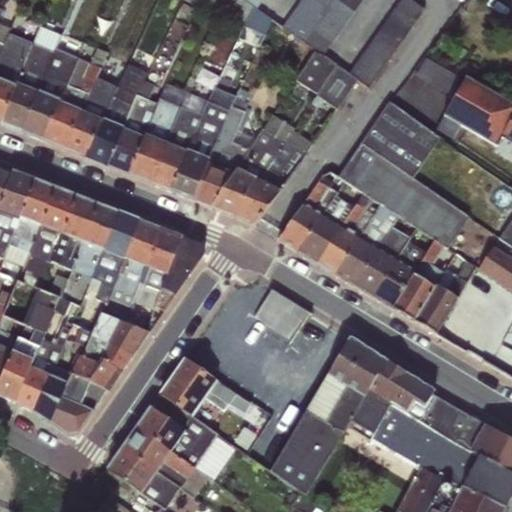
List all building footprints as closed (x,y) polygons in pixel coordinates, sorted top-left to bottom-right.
[(185,0),(184,2),(203,10),(206,4),(227,14),(234,0),(185,0)] [(264,0),(240,0),(256,11),(264,0)] [(302,0),(283,29),(316,53),(322,57),(363,0),(302,0)] [(409,0),(402,0),(349,76),(357,82),(368,90),(425,10),(409,0)] [(0,17),(3,10),(0,8),(0,57),(9,37),(11,30),(0,25),(0,17)] [(0,57),(0,81),(15,87),(16,85),(40,29),(41,26),(30,22),(22,42),(9,37),(0,57)] [(38,93),(56,51),(62,37),(40,29),(16,85),(38,93)] [(82,113),(101,70),(108,54),(97,50),(90,65),(77,60),(60,102),(59,104),(82,113)] [(60,102),(77,60),(56,51),(38,93),(60,102)] [(338,68),(322,57),(316,53),(293,87),(306,96),(308,93),(317,97),(338,68)] [(459,79),(424,60),(415,77),(449,96),(459,79)] [(119,89),(103,122),(123,130),(143,82),(147,75),(130,67),(119,89)] [(349,76),(338,68),(317,97),(337,111),(357,82),(349,76)] [(111,73),(101,70),(82,113),(103,122),(119,89),(106,85),(111,73)] [(511,146),(511,104),(466,79),(444,118),(497,149),(502,140),(511,146)] [(15,87),(0,81),(0,125),(1,126),(15,87)] [(145,136),(158,105),(148,101),(154,86),(143,82),(123,130),(144,139),(145,136)] [(16,85),(15,87),(1,126),(21,134),(38,93),(16,85)] [(166,145),(186,94),(166,86),(158,105),(145,136),(166,145)] [(209,161),(231,108),(238,91),(232,88),(229,95),(214,89),(208,103),(186,152),(209,161)] [(60,102),(38,93),(21,134),(42,142),(59,104),(60,102)] [(186,152),(208,103),(186,94),(166,145),(186,152)] [(82,113),(59,104),(42,142),(66,152),(82,113)] [(389,104),(362,145),(413,180),(441,140),(389,104)] [(236,171),(250,150),(233,144),(245,114),(231,108),(209,161),(207,165),(234,175),(236,171)] [(103,122),(82,113),(66,152),(87,160),(103,122)] [(250,150),(236,171),(259,182),(292,132),(295,128),(273,116),(250,150)] [(123,130),(103,122),(87,160),(108,169),(123,130)] [(144,139),(123,130),(108,169),(129,177),(144,139)] [(259,182),(280,193),(314,145),(292,132),(259,182)] [(145,136),(144,139),(129,177),(150,186),(166,145),(145,136)] [(186,152),(166,145),(150,186),(170,194),(186,152)] [(443,249),(447,252),(470,219),(413,180),(362,145),(338,179),(345,183),(363,196),(373,202),(379,207),(398,219),(416,231),(434,243),(443,249)] [(209,161),(186,152),(170,194),(192,202),(207,165),(209,161)] [(234,175),(207,165),(192,202),(211,210),(234,175)] [(0,204),(12,173),(0,168),(0,204)] [(236,171),(234,175),(211,210),(234,219),(259,182),(236,171)] [(34,182),(12,173),(0,204),(0,212),(21,220),(34,182)] [(305,204),(324,215),(337,195),(329,190),(334,183),(323,177),(305,204)] [(34,182),(21,220),(42,228),(55,190),(34,182)] [(280,193),(259,182),(234,219),(255,228),(280,193)] [(356,206),(363,196),(345,183),(337,195),(356,206)] [(76,198),(55,190),(42,228),(62,236),(76,198)] [(324,215),(342,226),(356,206),(337,195),(324,215)] [(366,211),(373,202),(363,196),(356,206),(366,211)] [(84,244),(98,206),(76,198),(62,236),(84,244)] [(366,211),(356,206),(342,226),(360,236),(379,207),(373,202),(366,211)] [(297,253),(324,215),(305,204),(278,242),(297,253)] [(105,252),(119,215),(98,206),(84,244),(105,252)] [(398,219),(379,207),(360,236),(379,248),(398,219)] [(21,220),(0,212),(0,259),(3,260),(21,220)] [(124,260),(139,222),(119,215),(105,252),(124,260)] [(317,265),(342,226),(324,215),(297,253),(317,265)] [(416,231),(398,219),(379,248),(398,259),(416,231)] [(42,228),(21,220),(3,260),(21,268),(27,254),(51,264),(62,236),(42,228)] [(511,221),(499,240),(511,248),(511,261),(493,249),(478,271),(511,291),(511,221)] [(145,268),(160,231),(139,222),(124,260),(145,268)] [(334,276),(360,236),(342,226),(317,265),(334,276)] [(167,277),(181,239),(160,231),(145,268),(167,277)] [(434,243),(416,231),(398,259),(418,270),(434,243)] [(84,244),(62,236),(51,264),(44,280),(39,291),(61,301),(71,274),(84,244)] [(353,287),(379,248),(360,236),(334,276),(353,287)] [(167,277),(161,292),(174,299),(204,256),(202,248),(181,239),(167,277)] [(434,243),(418,270),(414,277),(436,289),(445,273),(433,267),(443,249),(434,243)] [(105,252),(84,244),(71,274),(61,301),(73,306),(83,277),(92,280),(105,252)] [(353,287),(373,299),(398,259),(379,248),(353,287)] [(124,260),(105,252),(92,280),(89,291),(98,294),(95,301),(107,305),(109,300),(124,260)] [(373,299),(393,311),(414,277),(418,270),(398,259),(373,299)] [(145,268),(124,260),(109,300),(130,308),(132,302),(145,268)] [(511,291),(478,271),(465,263),(456,278),(445,273),(436,289),(458,300),(467,286),(511,312),(511,291)] [(167,277),(145,268),(132,302),(154,311),(155,309),(161,292),(167,277)] [(30,288),(39,291),(44,280),(34,277),(30,288)] [(416,324),(436,289),(414,277),(393,311),(416,324)] [(0,348),(12,354),(39,291),(30,288),(17,282),(12,297),(0,326),(0,348)] [(458,300),(436,289),(416,324),(436,337),(458,300)] [(61,301),(39,291),(12,354),(33,363),(61,301)] [(271,291),(254,318),(292,342),(298,331),(309,314),(271,291)] [(0,326),(12,297),(1,292),(0,293),(0,326)] [(174,299),(161,292),(155,309),(165,312),(174,299)] [(73,306),(61,301),(33,363),(30,369),(68,384),(72,376),(80,358),(83,359),(93,334),(73,326),(71,331),(65,330),(73,306)] [(93,334),(83,359),(100,366),(102,361),(122,371),(147,335),(101,316),(93,334)] [(292,342),(265,383),(283,395),(287,398),(320,346),(298,331),(292,342)] [(364,399),(385,363),(349,340),(327,377),(364,399)] [(0,381),(12,354),(0,348),(0,381)] [(33,363),(12,354),(0,381),(0,397),(14,404),(30,369),(33,363)] [(72,376),(107,392),(122,371),(102,361),(100,366),(83,359),(80,358),(72,376)] [(159,397),(193,419),(206,401),(218,383),(186,360),(159,397)] [(425,409),(432,396),(434,393),(385,363),(364,399),(351,423),(374,437),(390,407),(407,416),(415,403),(425,409)] [(35,414),(52,426),(63,398),(68,384),(30,369),(14,404),(35,414)] [(68,384),(63,398),(93,413),(107,392),(72,376),(68,384)] [(327,377),(305,414),(343,436),(347,429),(351,423),(364,399),(327,377)] [(251,405),(218,383),(206,401),(224,414),(227,410),(243,420),(252,405),(251,405)] [(283,395),(265,383),(251,405),(252,405),(269,415),(283,395)] [(469,454),(485,426),(432,396),(425,409),(415,403),(407,416),(469,454)] [(151,409),(184,432),(193,419),(159,397),(151,409)] [(63,398),(52,426),(68,437),(77,436),(93,413),(63,398)] [(374,437),(351,423),(347,429),(419,471),(443,483),(462,489),(478,459),(469,454),(407,416),(390,407),(374,437)] [(137,430),(171,453),(185,433),(184,432),(151,409),(137,430)] [(343,436),(305,414),(285,450),(270,473),(299,494),(305,499),(306,497),(343,436)] [(479,457),(511,476),(511,442),(485,426),(469,454),(478,459),(479,457)] [(137,430),(123,450),(157,472),(171,453),(137,430)] [(185,433),(171,453),(194,471),(209,449),(185,433)] [(218,434),(198,468),(219,480),(239,446),(218,434)] [(247,458),(270,473),(285,450),(261,435),(247,458)] [(123,450),(107,472),(142,494),(157,472),(123,450)] [(180,490),(194,471),(171,453),(157,472),(180,490)] [(462,489),(506,510),(511,497),(511,476),(479,457),(478,459),(462,489)] [(207,479),(194,471),(180,490),(193,500),(207,479)] [(428,511),(443,483),(419,471),(396,511),(428,511)] [(164,511),(165,511),(180,490),(157,472),(142,494),(164,511)] [(136,498),(113,483),(106,493),(129,509),(136,498)] [(443,483),(428,511),(449,511),(462,489),(443,483)] [(449,511),(504,511),(506,510),(462,489),(449,511)] [(325,511),(326,510),(306,497),(305,499),(299,494),(291,508),(295,511),(325,511)]
